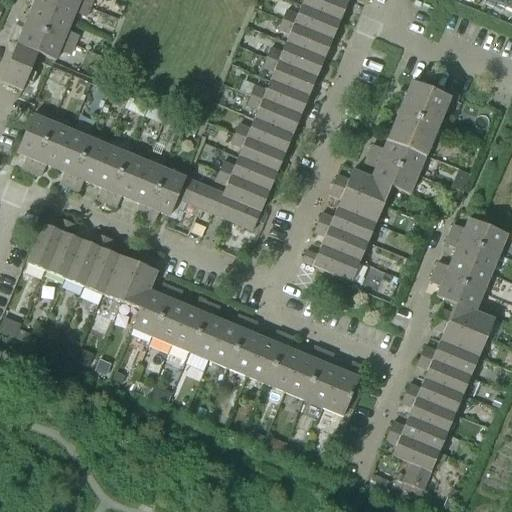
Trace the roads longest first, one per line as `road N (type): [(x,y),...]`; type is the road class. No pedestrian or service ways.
road 1 (residential): [(275,286),(324,161),(325,120),(359,40),(386,17),(392,0)]
road 2 (residential): [(275,286),(16,191)]
road 3 (residential): [(396,369),(270,315),(275,286)]
road 4 (residential): [(396,369),(421,311),(412,304),(440,229)]
